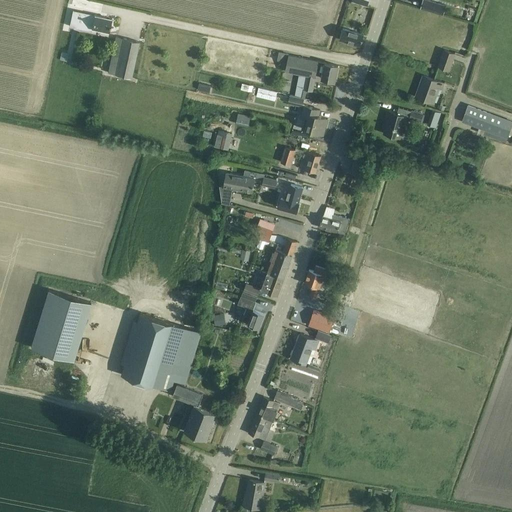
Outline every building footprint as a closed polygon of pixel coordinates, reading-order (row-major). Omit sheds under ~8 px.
[(422,0),(420,7),(443,15),(446,6),(427,0),(422,0)] [(476,3),(473,13),(481,15),(484,5),(476,3)] [(73,11),(70,26),(75,27),(75,28),(83,30),(84,26),(91,28),(99,30),(109,32),(111,19),(102,17),(78,12),(73,11)] [(339,39),(360,45),(364,34),(343,28),(339,39)] [(108,73),(116,74),(131,77),(139,41),(116,36),(108,73)] [(439,66),(448,69),(449,70),(455,53),(444,50),(439,66)] [(68,53),(62,52),(60,60),(67,61),(68,53)] [(322,78),(325,79),(335,81),(338,65),(288,55),(285,69),(299,72),(294,96),(303,98),(305,89),(313,91),(318,69),(323,70),(322,78)] [(255,77),(255,60),(210,58),(210,65),(232,66),(231,76),(255,77)] [(416,96),(426,99),(433,102),(438,88),(442,89),(444,83),(424,75),(416,96)] [(252,79),(250,90),(258,92),(260,80),(252,79)] [(216,89),(218,83),(206,80),(204,86),(216,89)] [(266,84),(263,91),(283,98),(285,90),(266,84)] [(290,95),(288,103),(300,105),(300,104),(302,104),(303,98),(294,96),(290,95)] [(306,129),(314,131),(323,134),(326,124),(323,124),(325,118),(318,116),(320,109),(304,105),(302,115),(309,117),(306,129)] [(461,122),(506,138),(511,122),(511,121),(467,105),(461,122)] [(409,118),(421,121),(423,114),(412,110),(409,118)] [(383,133),(393,136),(400,138),(407,115),(390,111),(383,133)] [(239,115),(236,125),(239,125),(241,126),(242,121),(249,122),(250,117),(239,115)] [(279,128),(274,130),(279,140),(284,138),(279,128)] [(232,133),(218,129),(214,146),(228,150),(232,133)] [(300,168),(306,169),(316,172),(321,155),(296,147),(296,149),(287,146),(282,162),(293,166),(296,155),(304,157),(300,168)] [(350,172),(362,176),(368,156),(357,152),(350,172)] [(371,178),(381,181),(386,164),(376,161),(371,178)] [(220,185),(221,194),(222,203),(223,203),(230,204),(232,196),(233,188),(238,189),(238,188),(253,191),(255,178),(244,176),(226,173),(224,186),(220,185)] [(262,184),(275,187),(277,180),(264,176),(262,184)] [(281,197),(279,206),(297,211),(299,203),(297,202),(302,187),(291,183),(287,199),(281,197)] [(319,227),(329,230),(345,235),(350,219),(333,214),(332,218),(323,216),(319,227)] [(357,220),(355,228),(366,232),(369,224),(357,220)] [(276,248),(268,271),(284,277),(297,241),(288,238),(283,251),(276,248)] [(304,283),(319,288),(322,280),(328,282),(330,276),(324,275),(326,269),(325,269),(316,265),(314,271),(309,269),(304,283)] [(284,277),(268,271),(263,270),(262,272),(267,274),(261,289),(277,295),(284,277)] [(244,290),(257,295),(259,288),(246,283),(244,290)] [(48,289),(50,290),(32,347),(31,347),(73,360),(71,359),(89,302),(90,302),(91,302),(48,289)] [(318,291),(312,289),(309,297),(315,299),(318,291)] [(242,320),(250,323),(259,327),(264,313),(253,309),(256,301),(255,301),(257,297),(243,291),(241,296),(241,295),(238,304),(247,307),(242,320)] [(309,325),(318,328),(330,332),(334,317),(314,310),(309,325)] [(222,323),(232,322),(231,311),(221,312),(222,323)] [(201,331),(140,313),(137,323),(133,322),(121,364),(125,365),(122,374),(171,389),(174,380),(185,383),(201,331)] [(319,330),(316,337),(328,342),(331,335),(319,330)] [(291,357),(306,363),(312,347),(315,348),(318,340),(300,333),(291,357)] [(195,404),(190,415),(184,430),(207,439),(217,413),(199,405),(203,394),(176,383),(172,395),(195,404)] [(291,396),(278,390),(274,398),(301,409),(304,403),(291,398),(291,396)] [(264,396),(257,413),(273,420),(280,403),(264,396)] [(273,420),(257,413),(249,432),(265,439),(273,420)] [(278,447),(264,441),(261,448),(274,454),(278,447)] [(283,476),(266,473),(265,480),(281,482),(283,476)] [(243,506),(253,507),(260,508),(264,482),(250,479),(247,493),(246,493),(243,506)]
